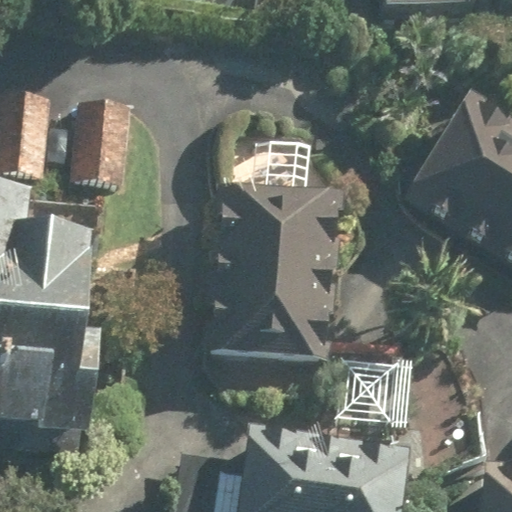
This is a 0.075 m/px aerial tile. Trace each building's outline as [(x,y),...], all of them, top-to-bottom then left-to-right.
[(474,0),(383,0),(383,22),(474,23),(474,0)] [(49,101),(0,98),(0,179),(46,182),(49,101)] [(511,275),(511,133),(458,106),(400,218),(511,275)] [(129,110),(67,107),(63,190),(125,193),(129,110)] [(341,207),(222,196),(218,238),(225,238),(224,257),(217,256),(215,280),(220,280),(218,297),(213,296),(207,365),(326,376),(341,207)] [(35,206),(0,201),(0,443),(70,450),(91,246),(31,240),(35,206)] [(251,436),(247,471),(187,464),(181,511),(403,511),(410,454),(251,436)] [(511,511),(511,479),(475,476),(472,511),(511,511)]
